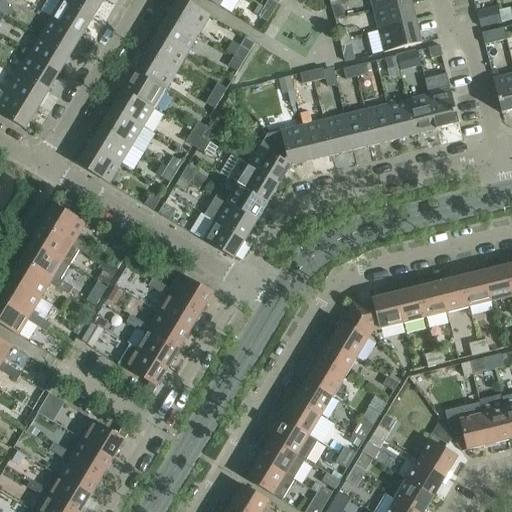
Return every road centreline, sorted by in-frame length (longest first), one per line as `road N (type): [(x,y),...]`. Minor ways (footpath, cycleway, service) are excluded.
road 1 (residential): [(196,511),(338,284),(511,233)]
road 2 (residential): [(240,277),(285,210),(321,192),(496,152)]
road 3 (tertiary): [(279,298),(337,240),(508,193)]
road 4 (tertiary): [(150,511),(279,298)]
road 5 (residential): [(240,277),(40,165)]
road 6 (residential): [(40,165),(140,0)]
road 7 (residential): [(154,424),(240,277)]
road 8 (residential): [(496,152),(472,58),(443,0)]
